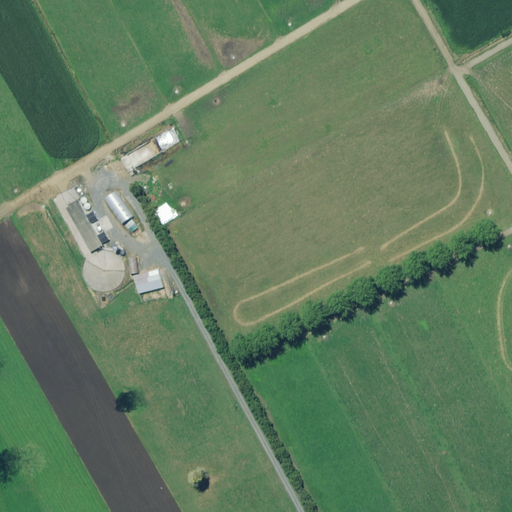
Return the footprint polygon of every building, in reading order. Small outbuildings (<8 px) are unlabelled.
[(135,217),(118,193),(106,201),(124,226),(135,217)] [(88,217),(80,202),(67,208),(92,253),(105,247),(104,245),(110,241),(106,233),(99,237),(93,226),(100,222),(95,213),(88,217)] [(141,233),(135,227),(130,231),(136,238),(141,233)] [(141,275),(139,259),(131,260),(132,275),(141,275)] [(163,281),(161,270),(135,276),(138,287),(163,281)]
